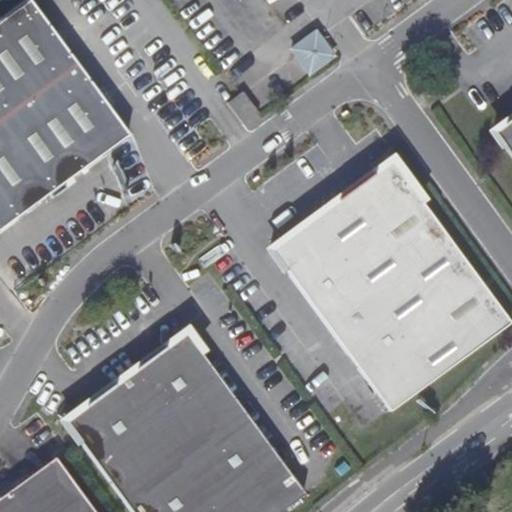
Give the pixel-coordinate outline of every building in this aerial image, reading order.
[(0,221),(129,127),(35,0),(15,0),(0,11),(0,221)] [(243,85),(235,91),(250,113),(259,107),(243,85)] [(241,120),(250,113),(235,91),(226,98),(241,120)] [(511,116),(493,130),(511,156),(511,116)] [(506,325),(483,293),(387,161),(265,248),(379,405),(384,412),(506,325)] [(128,511),(276,511),(290,502),(302,494),(300,491),(183,330),(61,419),(128,511)] [(92,511),(51,456),(0,492),(0,511),(92,511)]
